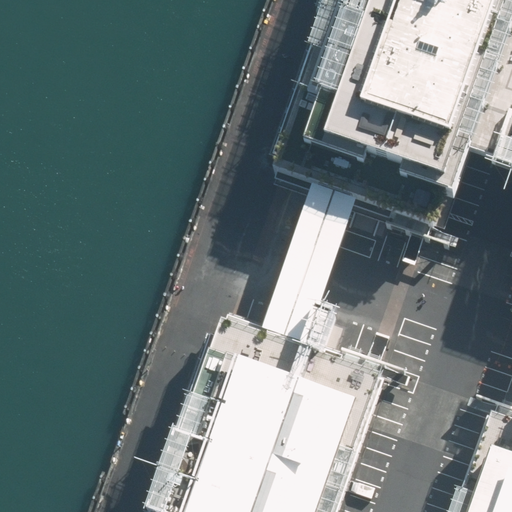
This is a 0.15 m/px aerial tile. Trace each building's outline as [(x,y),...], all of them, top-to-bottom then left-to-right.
[(511,0),(323,0),(261,176),(272,180),(314,194),(360,210),(437,237),(467,153),(511,23),(511,0)] [(511,23),(467,153),(511,169),(511,23)] [(360,210),(314,194),(266,329),(312,346),(360,210)] [(225,315),(154,511),(351,511),(400,377),(312,346),(266,329),(225,315)] [(511,511),(511,423),(489,416),(455,511),(511,511)]
